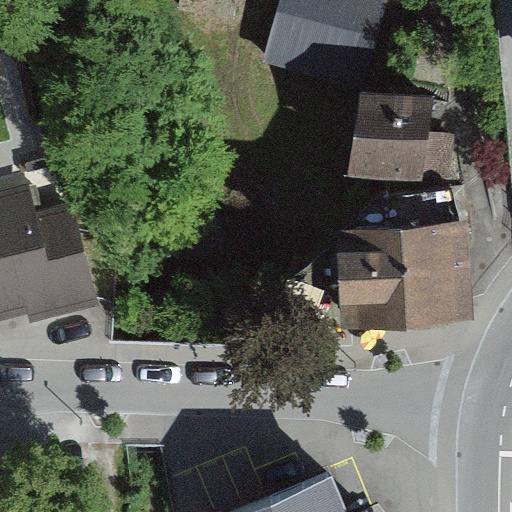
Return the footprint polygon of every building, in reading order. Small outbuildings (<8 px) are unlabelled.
[(284,0),(269,59),(367,85),(389,0),(284,0)] [(45,46),(24,51),(52,185),(72,174),(45,46)] [(373,68),(357,147),(428,162),(444,82),(373,68)] [(83,201),(0,218),(0,291),(7,327),(124,303),(109,227),(89,231),(83,201)] [(467,229),(339,237),(344,332),(473,324),(467,229)] [(341,511),(329,484),(259,511),(341,511)]
